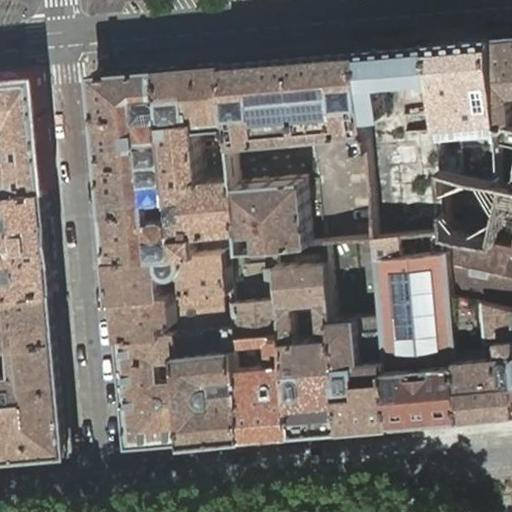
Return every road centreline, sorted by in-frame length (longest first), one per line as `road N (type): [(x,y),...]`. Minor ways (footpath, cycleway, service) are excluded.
road 1 (residential): [(65,34),(106,487)]
road 2 (residential): [(511,447),(106,487)]
road 3 (tertiary): [(65,34),(469,0)]
